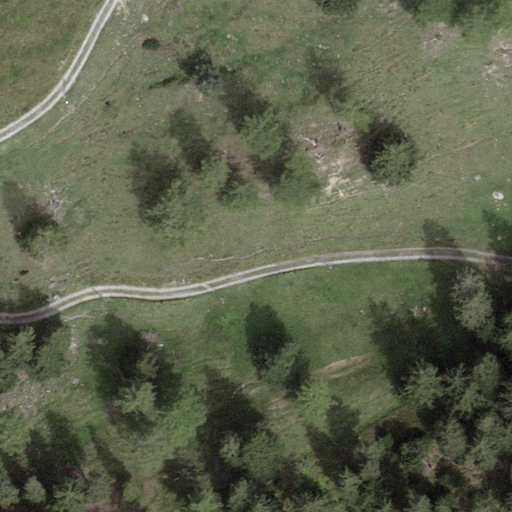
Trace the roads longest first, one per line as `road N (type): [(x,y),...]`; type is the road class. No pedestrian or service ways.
road 1 (track): [(511,263),(351,256),(170,293),(107,293),(25,319),(0,318)]
road 2 (track): [(0,135),(60,90),(113,0)]
